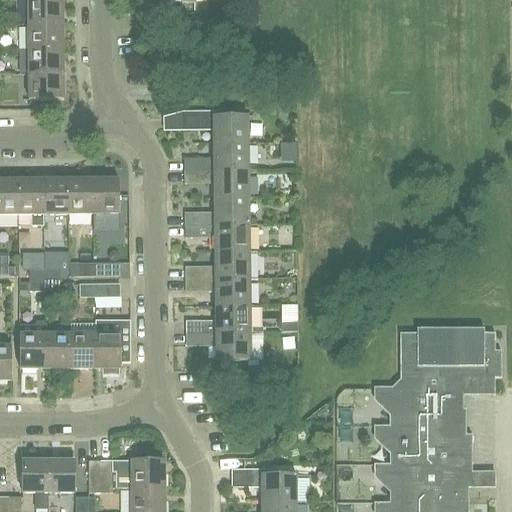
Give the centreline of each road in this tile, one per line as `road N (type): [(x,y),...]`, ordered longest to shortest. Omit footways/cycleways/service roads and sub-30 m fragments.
road 1 (residential): [(122,113),(134,128),(149,189),(162,401)]
road 2 (residential): [(0,425),(80,425),(162,401)]
road 3 (residential): [(122,113),(77,138),(0,143)]
